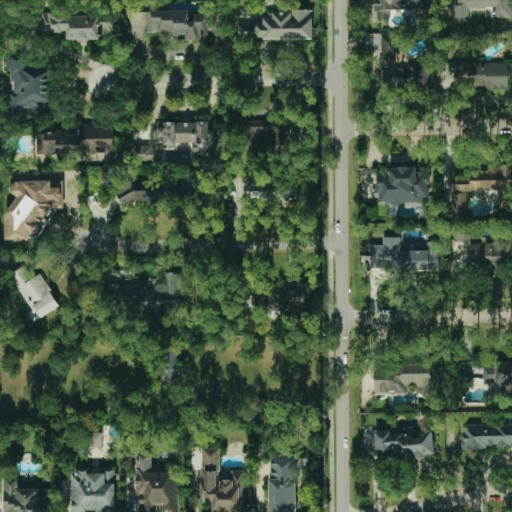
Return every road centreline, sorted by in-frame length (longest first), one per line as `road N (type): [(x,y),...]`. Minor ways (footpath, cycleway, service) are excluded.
road 1 (tertiary): [(342,511),(341,0)]
road 2 (residential): [(340,242),(91,249)]
road 3 (residential): [(107,83),(341,80)]
road 4 (residential): [(511,127),(341,131)]
road 5 (residential): [(511,313),(342,315)]
